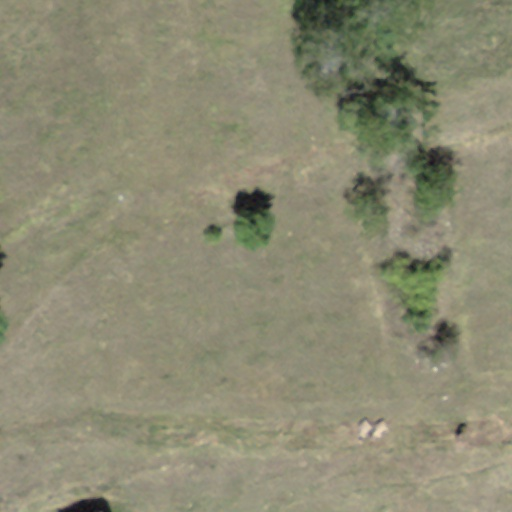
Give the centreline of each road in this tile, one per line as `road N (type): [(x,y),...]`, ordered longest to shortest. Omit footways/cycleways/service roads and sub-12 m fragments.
road 1 (track): [(511,414),(439,422),(69,416),(0,438)]
road 2 (track): [(0,300),(99,222),(173,188)]
